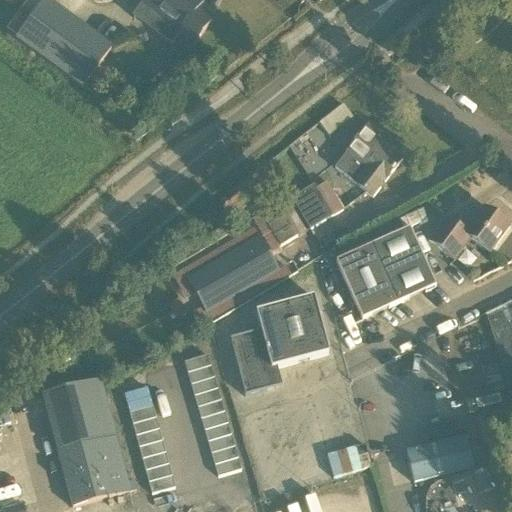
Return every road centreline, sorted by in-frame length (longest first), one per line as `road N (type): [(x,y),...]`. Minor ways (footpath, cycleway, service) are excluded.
road 1 (secondary): [(0,319),(297,80)]
road 2 (residential): [(343,371),(511,280)]
road 3 (residential): [(509,159),(399,74)]
road 4 (secondary): [(297,80),(332,65),(400,0)]
road 5 (secondary): [(383,0),(337,26),(297,80)]
